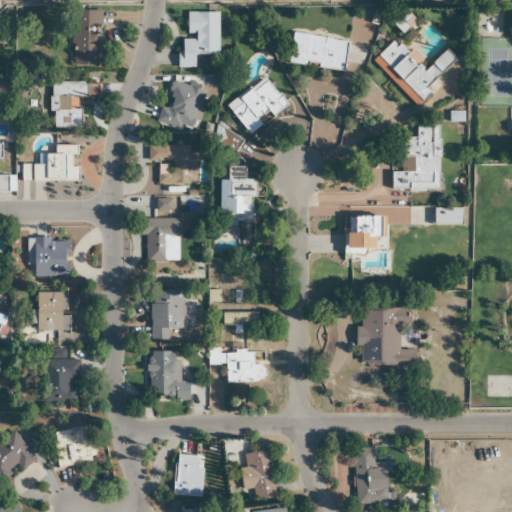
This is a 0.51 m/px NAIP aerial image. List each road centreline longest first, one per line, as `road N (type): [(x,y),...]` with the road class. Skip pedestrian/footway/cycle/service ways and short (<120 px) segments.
road 1 (residential): [(141,511),(113,377),(112,210),(118,137),(141,71),(152,0)]
road 2 (residential): [(124,435),(270,423),(511,424)]
road 3 (residential): [(325,511),(298,424),(297,172)]
